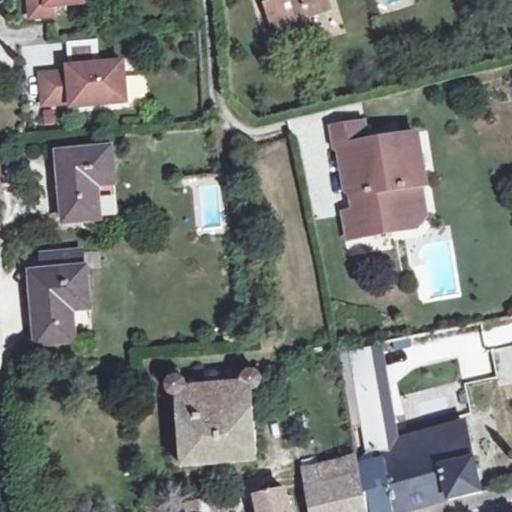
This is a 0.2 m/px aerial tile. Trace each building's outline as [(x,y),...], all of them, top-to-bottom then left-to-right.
[(30,0),(32,17),(56,15),(55,5),(88,2),(88,0),(30,0)] [(274,0),(276,3),(269,5),(278,35),(312,25),(308,10),(325,5),(323,0),(274,0)] [(184,48),(197,47),(197,34),(184,35),(184,48)] [(126,61),(71,66),(72,71),(43,73),(46,104),(75,101),(75,105),(130,100),(126,61)] [(340,148),(371,144),(368,125),(337,129),(340,148)] [(371,144),(340,148),(344,175),(355,182),(360,214),(346,216),(350,240),(375,235),(374,229),(394,226),(395,232),(418,229),(428,216),(422,187),(430,185),(422,138),(392,143),(392,146),(374,150),(373,144),(371,144)] [(68,221),(102,218),(100,185),(117,183),(113,149),(61,154),(68,221)] [(100,185),(102,218),(120,217),(117,183),(100,185)] [(84,252),(44,256),(45,273),(86,269),(84,252)] [(39,345),(77,342),(73,309),(91,308),(88,269),(86,269),(45,273),(34,274),(39,345)] [(73,309),(77,342),(94,341),(91,308),(73,309)] [(340,354),(352,426),(355,447),(372,444),(377,462),(359,467),(365,511),(407,511),(484,492),(468,425),(436,433),(439,446),(398,456),(397,448),(396,443),(392,419),(390,419),(378,349),(340,354)] [(174,467),(185,467),(259,463),(254,392),(256,392),(259,390),(262,388),(263,386),(264,383),(264,381),(263,378),(262,376),(260,373),(257,372),(255,371),(252,371),(248,373),(245,375),(244,377),(244,380),(244,383),(188,387),(188,386),(187,383),(186,381),(184,379),(182,378),(182,371),(171,371),(173,378),(171,379),(169,382),(168,384),(168,386),(168,387),(168,390),(169,392),(170,393),(171,394),(173,395),(175,397),(177,397),(179,397),(185,457),(174,457),(174,467)] [(436,433),(396,443),(397,448),(398,456),(439,446),(436,433)] [(339,503),(317,508),(313,509),(313,511),(365,511),(359,467),(357,458),(308,470),(312,489),(335,484),(339,503)] [(312,489),(317,508),(339,503),(335,484),(312,489)] [(291,511),(286,491),(257,498),(260,511),(291,511)] [(188,511),(219,511),(218,500),(188,504),(188,511)]
